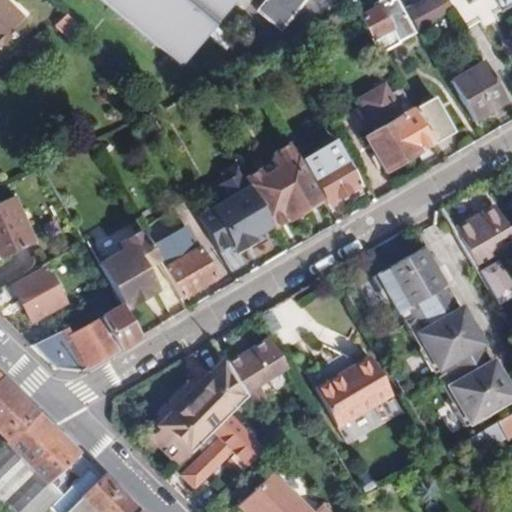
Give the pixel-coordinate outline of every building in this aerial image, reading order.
[(4,0),(0,0),(0,40),(22,17),(4,0)] [(103,0),(183,65),(236,0),(269,0),(262,10),(284,28),(307,0),(103,0)] [(398,0),(391,0),(361,18),(374,39),(383,33),(389,43),(397,39),(399,41),(416,31),(398,0)] [(446,0),(404,0),(403,1),(419,27),(451,8),(446,0)] [(511,0),(462,0),(465,6),(474,0),(492,0),(499,11),(511,4),(511,0)] [(86,25),(72,13),(63,23),(77,35),(86,25)] [(473,122),(507,100),(485,62),(451,83),(473,122)] [(365,106),(378,129),(414,108),(401,87),(391,93),(385,83),(368,94),(365,106)] [(434,143),(435,144),(454,133),(434,97),(430,100),(427,96),(416,102),(418,106),(414,108),(434,143)] [(434,143),(414,108),(378,129),(366,136),(387,172),(421,152),(420,151),(434,143)] [(153,138),(149,130),(143,134),(147,141),(153,138)] [(324,202),(326,206),(356,188),(329,142),(299,160),(322,199),(324,202)] [(299,160),(292,147),(276,157),(274,165),(279,171),(265,179),(261,173),(247,181),(261,204),(269,218),(277,230),(289,221),(291,223),(309,213),(308,211),(306,208),(322,199),(299,160)] [(274,165),(261,173),(265,179),(279,171),(274,165)] [(247,181),(243,174),(222,187),(229,199),(233,196),(244,215),(219,231),(229,249),(259,231),(257,226),(269,218),(261,204),(247,181)] [(306,208),(308,211),(324,202),(322,199),(306,208)] [(511,230),(497,204),(456,228),(511,323),(511,304),(509,299),(511,297),(511,283),(499,259),(507,254),(503,247),(511,241),(511,230)] [(0,213),(0,247),(6,265),(38,253),(21,206),(0,213)] [(172,229),(150,242),(159,257),(181,243),(172,229)] [(122,252),(100,265),(113,288),(122,304),(125,310),(160,290),(147,266),(160,259),(159,257),(150,242),(144,231),(124,243),(122,252)] [(429,266),(433,264),(424,248),(375,277),(388,300),(392,298),(437,373),(487,344),(478,329),(473,331),(469,325),(474,322),(464,306),(460,309),(437,271),(433,272),(429,266)] [(169,275),(183,297),(216,277),(209,266),(215,264),(208,252),(169,275)] [(437,271),(433,264),(429,266),(433,272),(437,271)] [(48,267),(14,285),(33,320),(67,303),(48,267)] [(113,288),(91,298),(96,307),(101,316),(122,304),(113,288)] [(101,316),(119,348),(140,336),(125,310),(122,304),(101,316)] [(65,325),(33,343),(56,367),(83,369),(119,348),(101,316),(70,333),(65,325)] [(473,331),(478,329),(474,322),(469,325),(473,331)] [(270,337),(226,362),(233,373),(246,397),(253,408),(267,399),(256,383),(287,365),(270,337)] [(439,378),(446,390),(451,387),(459,401),(455,404),(468,427),(511,400),(511,387),(509,382),(505,384),(501,377),(504,374),(496,359),(492,361),(485,351),(439,378)] [(371,359),(317,390),(340,429),(394,398),(371,359)] [(233,373),(226,362),(212,373),(215,377),(219,383),(233,373)] [(217,426),(230,413),(246,397),(233,373),(219,383),(215,377),(209,384),(205,380),(191,393),(195,397),(188,404),(184,400),(183,399),(163,419),(193,450),(217,426)] [(215,377),(212,373),(205,380),(209,384),(215,377)] [(509,382),(504,374),(501,377),(505,384),(509,382)] [(0,435),(5,441),(34,411),(0,378),(0,435)] [(451,387),(446,390),(455,404),(459,401),(451,387)] [(191,393),(184,400),(188,404),(195,397),(191,393)] [(44,511),(49,507),(91,466),(34,411),(5,441),(0,445),(0,502),(10,511),(44,511)] [(223,458),(239,474),(265,447),(230,413),(217,426),(193,450),(187,456),(176,466),(183,473),(181,475),(194,486),(223,458)] [(511,415),(500,423),(507,435),(509,439),(511,437),(511,415)] [(184,454),(187,456),(193,450),(163,419),(153,429),(181,457),(184,454)] [(500,423),(483,433),(490,445),(507,435),(500,423)] [(138,511),(91,466),(49,507),(54,511),(138,511)] [(330,511),(323,504),(314,511),(274,471),(242,504),(249,511),(330,511)]
